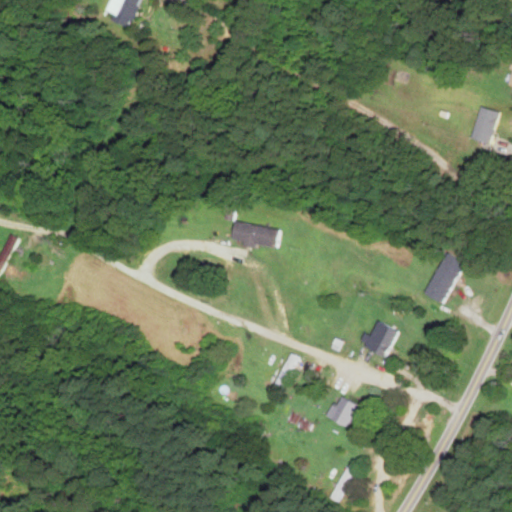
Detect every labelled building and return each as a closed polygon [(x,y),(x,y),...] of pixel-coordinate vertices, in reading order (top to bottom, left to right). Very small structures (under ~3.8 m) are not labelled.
[(134,27),(146,0),(117,0),(113,10),(120,13),(117,20),(134,27)] [(507,113),(488,107),(478,138),(498,144),(507,113)] [(281,249),(285,230),(240,221),(237,241),(281,249)] [(0,266),(0,273),(7,277),(25,238),(15,234),(0,266)] [(447,302),(471,264),(453,252),(429,291),(447,302)] [(393,356),(406,329),(385,319),(372,346),(393,356)] [(279,390),(286,393),(303,357),(296,354),(279,390)] [(339,404),(332,417),(354,428),(366,404),(349,395),(343,406),(339,404)] [(343,501),(362,467),(355,464),(336,497),(343,501)]
